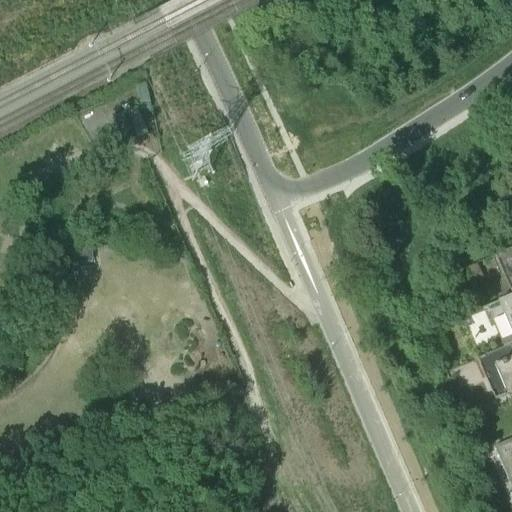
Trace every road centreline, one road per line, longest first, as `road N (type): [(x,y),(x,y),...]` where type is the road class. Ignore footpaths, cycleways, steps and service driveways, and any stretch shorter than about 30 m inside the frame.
road 1 (residential): [(183,0),(271,184)]
road 2 (residential): [(350,170),(511,63)]
